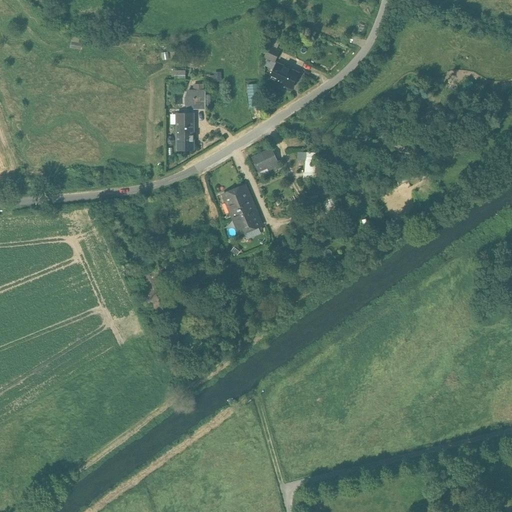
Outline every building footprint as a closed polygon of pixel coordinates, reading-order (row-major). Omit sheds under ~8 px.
[(90,28),(104,28),(104,19),(90,19),(90,28)] [(268,34),(267,45),(269,46),(276,50),(281,40),(268,34)] [(269,46),(264,57),(275,62),(280,51),(276,50),(269,46)] [(272,73),(277,63),(275,62),(264,57),(265,67),(272,73)] [(299,73),(277,63),(272,73),(270,78),(292,89),(299,73)] [(174,71),(174,80),(186,80),(185,71),(174,71)] [(259,107),(258,83),(248,84),(249,107),(259,107)] [(184,98),(185,110),(206,110),(206,90),(187,90),(184,98)] [(194,114),(177,114),(177,150),(194,149),(194,114)] [(271,149),(253,158),(259,171),(268,166),(270,171),(280,167),(271,149)] [(316,161),(306,160),(306,173),(314,174),(316,161)] [(245,185),(223,194),(234,218),(255,209),(245,185)] [(328,201),(321,204),(324,211),(332,208),(328,201)] [(234,218),(240,234),(262,225),(255,209),(234,218)]
